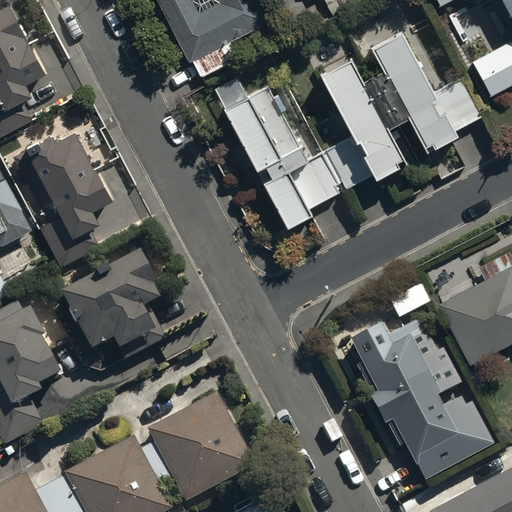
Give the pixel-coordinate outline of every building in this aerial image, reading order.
[(0,0),(0,131),(31,115),(20,94),(32,87),(26,75),(45,65),(12,0),(0,0)] [(191,0),(158,0),(191,66),(194,65),(202,80),(239,61),(230,44),(270,24),(257,0),(217,0),(221,6),(200,17),(191,0)] [(511,0),(499,0),(511,23),(511,42),(471,64),(489,99),(511,87),(511,0)] [(410,122),(410,124),(427,152),(483,121),(463,84),(440,97),(403,30),(371,47),(385,76),(410,122)] [(390,135),(365,87),(349,60),(319,76),(355,141),(309,167),(306,162),(271,180),(262,185),(286,229),(405,164),(390,135)] [(410,122),(385,76),(365,87),(390,135),(410,124),(410,122)] [(271,180),(306,162),(282,119),(287,116),(278,100),(275,102),(270,93),(252,102),(249,96),(223,111),(256,172),(264,167),(271,180)] [(11,176),(59,269),(99,248),(89,230),(101,224),(93,209),(114,198),(97,167),(94,169),(75,131),(56,141),(54,136),(42,142),(39,137),(27,144),(31,153),(14,162),(19,172),(11,176)] [(32,224),(0,163),(0,239),(0,240),(32,224)] [(95,262),(97,265),(61,284),(93,344),(114,333),(126,355),(166,334),(147,298),(160,292),(152,276),(156,274),(140,243),(109,259),(108,256),(95,262)] [(511,250),(480,269),(488,282),(441,308),(476,369),(511,348),(511,250)] [(0,270),(0,296),(10,291),(0,270)] [(394,303),(404,321),(427,308),(418,290),(394,303)] [(44,327),(30,300),(0,316),(0,430),(6,441),(42,421),(26,391),(42,382),(39,378),(61,366),(40,329),(44,327)] [(385,329),(354,344),(382,397),(375,400),(403,454),(410,450),(428,485),(499,449),(433,321),(392,342),(385,329)] [(143,446),(160,479),(173,473),(185,497),(255,461),(243,438),(245,437),(225,398),(223,399),(218,389),(148,426),(155,440),(143,446)] [(160,479),(143,446),(136,432),(63,469),(65,472),(35,488),(48,511),(78,511),(87,508),(88,511),(157,511),(161,510),(173,504),(160,479)] [(48,511),(35,488),(25,469),(0,482),(0,511),(48,511)] [(511,511),(511,477),(445,511),(511,511)] [(280,511),(268,488),(220,511),(280,511)]
